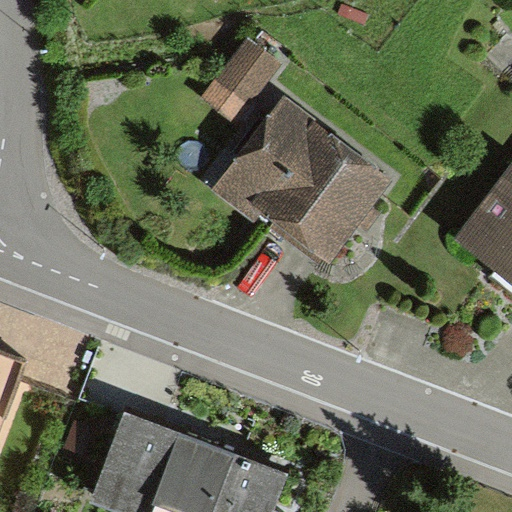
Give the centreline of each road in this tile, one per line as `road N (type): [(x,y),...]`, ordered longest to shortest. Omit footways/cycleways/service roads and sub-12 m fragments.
road 1 (unclassified): [(392,408),(0,247)]
road 2 (residential): [(0,146),(2,0)]
road 3 (unclassified): [(511,452),(392,408)]
